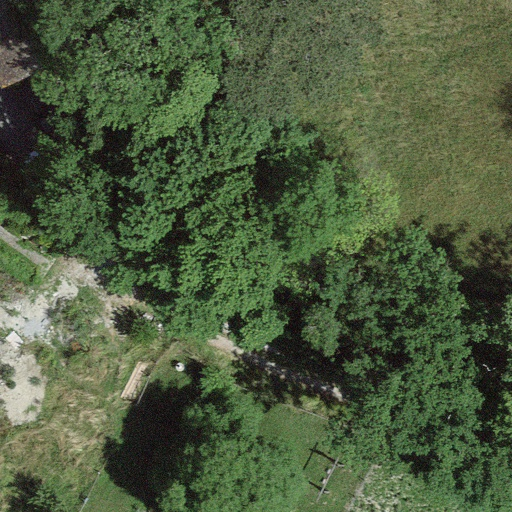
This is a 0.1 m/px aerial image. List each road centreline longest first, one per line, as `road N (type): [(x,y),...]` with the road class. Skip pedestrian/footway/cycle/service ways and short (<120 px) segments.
road 1 (track): [(511,456),(74,246)]
road 2 (residential): [(74,246),(0,116)]
